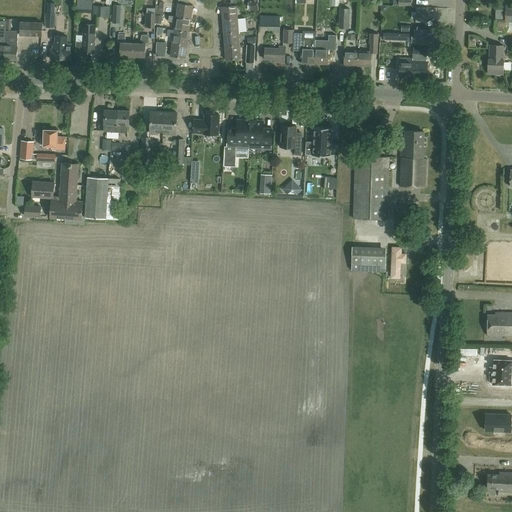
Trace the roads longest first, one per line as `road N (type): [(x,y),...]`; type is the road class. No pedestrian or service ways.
road 1 (tertiary): [(436,511),(453,129),(446,110)]
road 2 (tertiary): [(446,110),(409,94),(203,85)]
road 3 (tertiary): [(203,85),(19,79)]
road 4 (residential): [(10,210),(19,79)]
